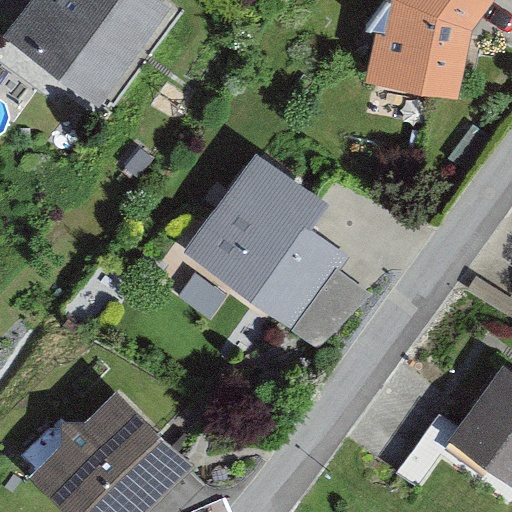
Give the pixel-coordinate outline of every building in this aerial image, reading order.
[(47,0),(17,38),(103,105),(181,8),(170,0),(47,0)] [(510,0),(388,0),(379,12),(371,100),(479,109),(485,32),(510,0)] [(351,206),(272,151),(195,251),(308,335),(359,264),(335,233),(351,206)] [(511,376),(463,439),(511,477),(511,376)] [(147,511),(201,459),(127,386),(35,477),(70,511),(147,511)]
